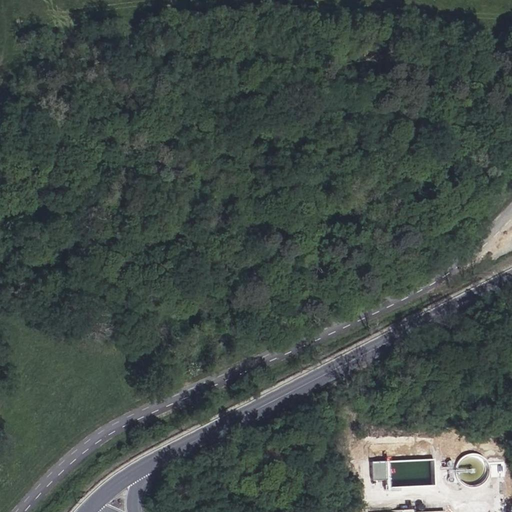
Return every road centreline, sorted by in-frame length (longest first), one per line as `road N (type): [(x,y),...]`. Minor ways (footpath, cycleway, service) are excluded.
road 1 (residential): [(511,208),(407,288),(126,414),(79,444),(21,511)]
road 2 (tertiary): [(141,466),(511,275)]
